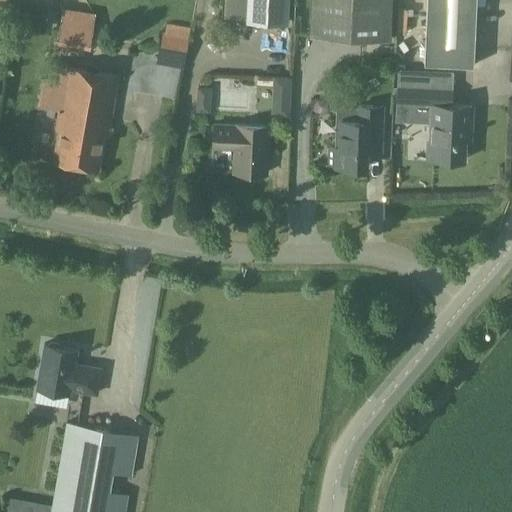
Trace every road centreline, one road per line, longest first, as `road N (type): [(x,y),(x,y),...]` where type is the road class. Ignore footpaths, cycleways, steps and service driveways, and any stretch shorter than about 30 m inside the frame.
road 1 (unclassified): [(467,300),(389,255),(228,257),(0,209)]
road 2 (tertiary): [(467,300),(355,434),(332,511)]
